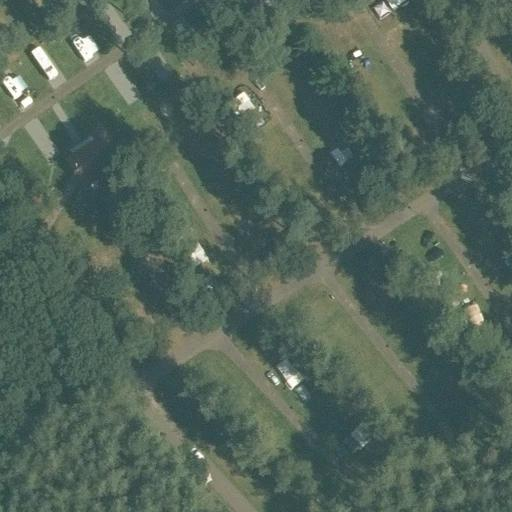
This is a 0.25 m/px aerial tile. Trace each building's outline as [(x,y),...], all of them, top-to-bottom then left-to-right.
[(366,48),(350,58),(363,78),(379,67),(366,48)] [(294,104),(316,91),(307,75),(285,87),(294,104)] [(239,122),(256,111),(245,95),(228,107),(239,122)] [(119,170),(100,139),(66,161),(85,191),(119,170)] [(295,191),(311,186),(305,169),(290,174),(295,191)] [(250,242),(256,257),(273,250),(267,235),(250,242)] [(150,305),(134,283),(114,297),(130,319),(150,305)]
